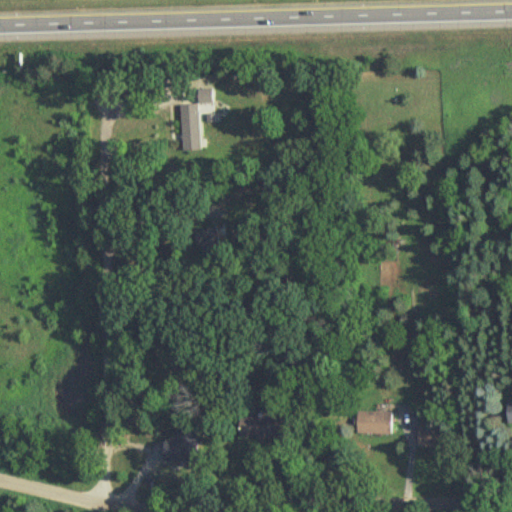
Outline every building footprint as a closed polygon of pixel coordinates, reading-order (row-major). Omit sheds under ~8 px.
[(180,103),(183,157),(201,156),(199,102),(180,103)] [(218,227),(193,227),(193,249),(218,249),(218,227)] [(391,432),(391,410),(357,409),(357,432),(391,432)] [(240,437),(279,437),(279,413),(240,413),(240,437)] [(417,428),(416,445),(440,446),(441,429),(417,428)]
